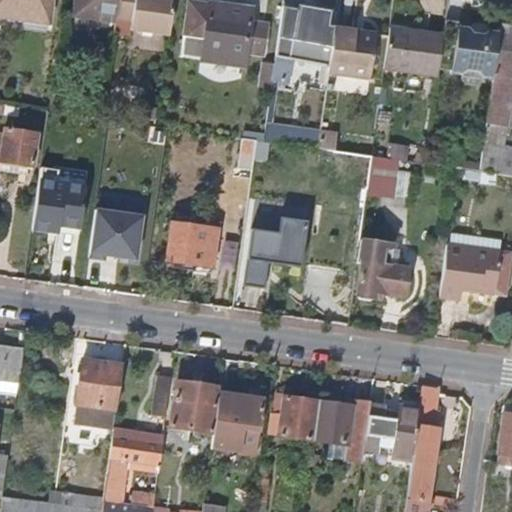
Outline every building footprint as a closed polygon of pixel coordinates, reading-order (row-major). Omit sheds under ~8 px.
[(0,0),(0,20),(47,26),(50,0),(0,0)] [(118,0),(75,0),(73,15),(116,20),(116,17),(118,0)] [(169,33),(173,0),(118,0),(116,17),(132,19),(131,27),(169,33)] [(243,68),(246,52),(263,55),(267,25),(250,22),(252,10),(210,4),(209,5),(189,2),(182,57),(201,60),(201,62),(243,68)] [(325,45),(331,11),(298,6),(298,8),(284,6),(276,57),(290,59),(293,40),(325,45)] [(511,149),(504,148),(507,128),(511,128),(511,111),(510,111),(511,94),(511,26),(500,24),(499,34),(492,81),(479,172),(482,173),(497,175),(511,176),(511,149)] [(492,81),(499,34),(490,33),(484,36),(456,32),(453,27),(446,25),(444,36),(438,74),(447,75),(452,71),(482,75),(484,80),(492,81)] [(438,74),(444,36),(389,27),(384,66),(438,74)] [(370,80),(376,35),(334,29),(328,73),(370,80)] [(289,88),(293,60),(290,59),(276,57),(275,63),(272,85),(289,88)] [(272,85),(275,63),(263,61),(260,86),(272,88),(272,85)] [(130,129),(105,125),(103,137),(128,141),(130,129)] [(179,130),(158,128),(157,140),(178,142),(179,130)] [(280,144),(285,145),(288,128),(276,128),(274,143),(280,144)] [(338,130),(321,128),(318,149),(335,152),(338,130)] [(32,167),(37,135),(4,130),(3,137),(0,136),(0,173),(26,177),(28,167),(32,167)] [(390,141),(387,159),(395,160),(407,162),(410,144),(390,141)] [(278,158),(280,144),(274,143),(264,142),(262,156),(278,158)] [(217,156),(204,155),(203,171),(216,172),(217,156)] [(405,200),(409,173),(393,170),(395,160),(387,159),(375,158),(372,157),(367,187),(367,188),(372,189),(372,195),(405,200)] [(32,231),(59,234),(59,232),(59,227),(80,230),(86,188),(56,184),(58,171),(40,169),(32,231)] [(478,180),(479,172),(465,170),(464,178),(478,180)] [(497,175),(482,173),(481,181),(496,183),(497,175)] [(99,196),(98,207),(147,211),(148,200),(99,196)] [(95,211),(89,259),(106,262),(107,257),(136,261),(143,217),(95,211)] [(281,218),(279,234),(252,230),(244,287),(266,290),(269,265),(300,269),(306,222),(281,218)] [(214,270),(219,230),(170,223),(165,262),(214,270)] [(404,298),(407,270),(390,268),(392,246),(360,241),(357,264),(361,264),(356,296),(358,296),(360,300),(370,302),(373,298),(375,298),(375,294),(404,298)] [(491,294),(498,253),(445,245),(438,298),(456,300),(458,290),(491,295),(491,294)] [(507,297),(511,260),(511,255),(498,253),(491,294),(507,297)] [(0,379),(18,382),(23,353),(0,349),(0,379)] [(114,428),(123,366),(83,360),(75,423),(114,428)] [(165,416),(171,376),(159,374),(154,414),(165,416)] [(18,382),(0,379),(0,391),(17,394),(18,382)] [(212,433),(218,388),(177,383),(171,427),(212,433)] [(429,501),(437,444),(431,444),(439,389),(422,386),(419,412),(414,444),(407,498),(429,501)] [(257,449),(263,400),(220,394),(213,443),(257,449)] [(314,441),(319,402),(284,397),(281,415),(279,435),(278,436),(314,441)] [(363,447),(369,409),(319,402),(314,441),(330,443),(363,447)] [(414,444),(419,412),(369,405),(369,409),(363,447),(362,460),(361,465),(382,468),(379,484),(393,485),(399,442),(414,444)] [(511,414),(505,413),(498,462),(511,464),(511,414)] [(279,435),(281,415),(273,415),(270,434),(279,435)] [(363,447),(330,443),(328,456),(362,460),(363,447)] [(120,511),(127,472),(157,476),(161,451),(112,444),(105,496),(103,510),(102,511),(120,511)] [(0,488),(4,489),(8,455),(0,453),(0,488)] [(270,476),(259,475),(256,498),(259,498),(258,509),(267,510),(270,476)] [(103,510),(105,496),(51,489),(49,502),(67,505),(103,510)] [(152,511),(153,507),(156,492),(134,489),(130,511),(152,511)] [(66,511),(67,505),(49,502),(3,496),(0,511),(66,511)] [(427,511),(429,501),(407,498),(404,511),(427,511)] [(225,511),(227,506),(204,503),(203,511),(225,511)]
